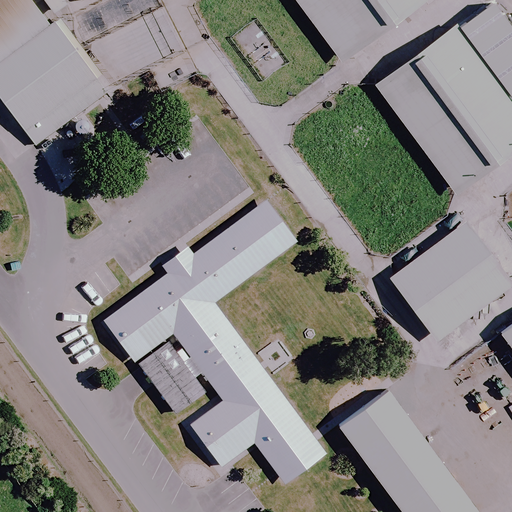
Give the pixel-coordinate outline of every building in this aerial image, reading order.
[(113,94),(62,24),(55,29),(33,0),(1,0),(0,1),(0,90),(42,147),(113,94)] [(65,0),(44,0),(54,13),(68,3),(65,0)] [(429,0),(295,0),(345,64),(429,0)] [(458,197),(511,155),(511,100),(454,25),(374,87),(458,197)] [(212,388),(222,402),(191,424),(223,468),(254,444),(285,486),(329,453),(218,303),(299,243),(267,199),(192,253),(188,247),(161,267),(166,273),(101,320),(134,365),(137,362),(173,336),(212,388)] [(511,286),(466,224),(391,280),(437,341),(511,286)] [(511,326),(501,335),(511,349),(511,326)] [(173,336),(137,362),(176,414),(212,388),(173,336)] [(478,511),(387,390),(338,426),(401,511),(478,511)]
